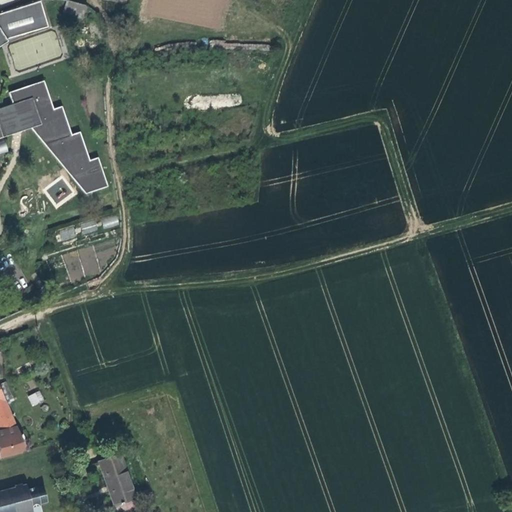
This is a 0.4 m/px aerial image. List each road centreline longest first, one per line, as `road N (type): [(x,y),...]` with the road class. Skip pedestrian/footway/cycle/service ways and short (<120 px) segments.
road 1 (track): [(511,211),(291,269),(109,292),(0,331)]
road 2 (track): [(308,0),(270,89),(259,145),(380,118),(418,236)]
road 3 (track): [(87,0),(106,7),(111,22),(111,134),(127,224),(109,292)]
